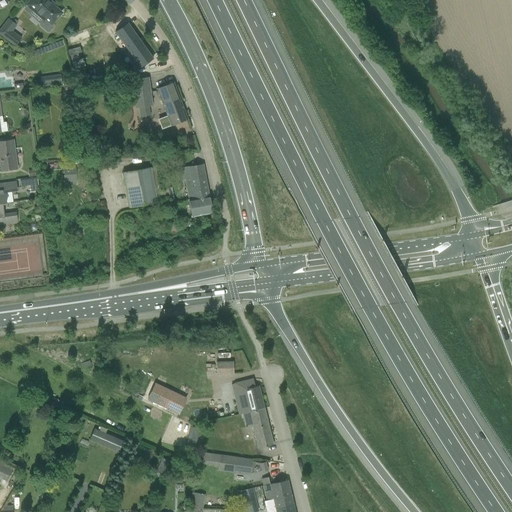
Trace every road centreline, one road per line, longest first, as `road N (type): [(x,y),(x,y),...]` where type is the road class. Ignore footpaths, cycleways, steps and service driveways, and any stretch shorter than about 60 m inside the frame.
road 1 (motorway): [(216,0),(368,307),(494,511)]
road 2 (motorway): [(511,490),(373,260),(241,0)]
road 3 (motorway): [(472,236),(449,178),(317,0)]
road 4 (motorway): [(171,0),(223,113),(262,265)]
road 5 (motorway): [(266,287),(333,407),(414,511)]
road 6 (residential): [(225,223),(187,94),(156,27),(130,0)]
road 7 (secondary): [(266,287),(477,255)]
road 8 (secondary): [(472,236),(262,265)]
road 9 (secondary): [(0,317),(155,294)]
road 10 (unclassified): [(304,511),(262,365)]
